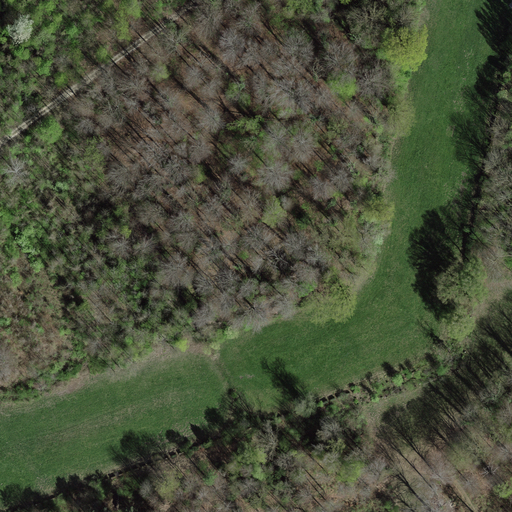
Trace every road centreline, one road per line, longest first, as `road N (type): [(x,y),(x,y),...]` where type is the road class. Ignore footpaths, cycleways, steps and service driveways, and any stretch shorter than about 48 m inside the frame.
road 1 (track): [(0,150),(217,0)]
road 2 (track): [(0,383),(85,511)]
